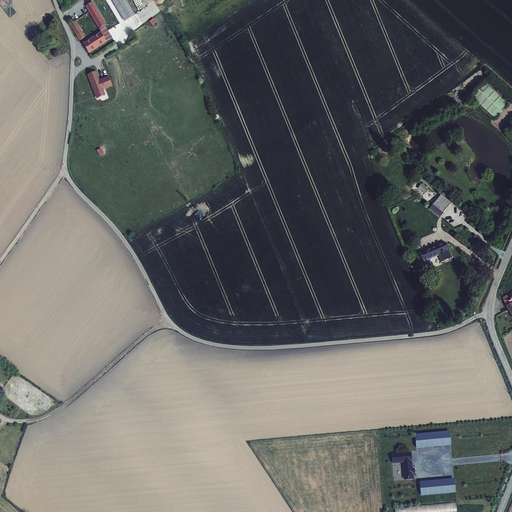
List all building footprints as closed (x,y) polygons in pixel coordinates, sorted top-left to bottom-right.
[(85,43),(90,52),(96,48),(98,50),(102,47),(101,45),(111,39),(105,30),(110,27),(97,6),(91,10),(104,32),(85,43)] [(78,22),(73,25),(82,40),(87,37),(78,22)] [(96,72),(87,75),(96,100),(106,97),(103,90),(112,87),(109,77),(99,80),(96,72)] [(488,84),(476,98),(499,118),(511,104),(488,84)] [(422,182),(417,188),(424,193),(428,188),(422,182)] [(455,202),(445,194),(436,205),(446,213),(455,202)] [(441,262),(451,258),(444,241),(419,252),(423,262),(438,255),(441,262)] [(504,301),(502,302),(511,319),(511,304),(511,303),(511,295),(508,297),(507,296),(503,299),(504,301)] [(450,431),(415,435),(417,449),(451,445),(450,431)] [(411,452),(392,454),(392,463),(402,463),(404,481),(413,480),(411,452)] [(455,479),(420,483),(422,497),(456,493),(455,479)]
